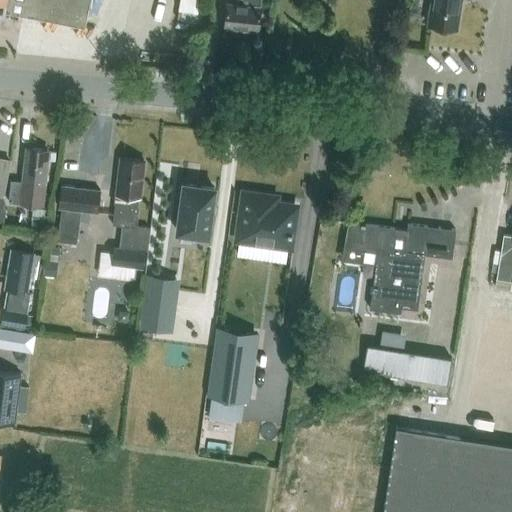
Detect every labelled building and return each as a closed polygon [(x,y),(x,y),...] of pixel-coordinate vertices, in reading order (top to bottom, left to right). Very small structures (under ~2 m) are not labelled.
[(0,0),(0,7),(3,8),(3,9),(85,25),(89,0),(0,0)] [(180,0),(180,8),(197,9),(197,0),(180,0)] [(240,0),(241,3),(227,2),(224,25),(258,29),(261,5),(260,5),(260,0),(240,0)] [(431,0),(430,8),(428,10),(427,15),(429,18),(428,23),(435,24),(438,28),(446,29),(449,27),(456,28),(460,0),(431,0)] [(45,163),(47,149),(28,146),(26,161),(24,161),(22,181),(11,180),(9,201),(42,205),(45,185),(47,164),(45,163)] [(144,159),(121,156),(117,194),(119,194),(118,202),(115,202),(113,224),(122,225),(119,246),(114,246),(112,263),(143,267),(146,250),(149,227),(137,225),(139,208),(138,208),(139,197),(144,159)] [(0,195),(4,196),(10,161),(0,158),(0,195)] [(61,184),(58,206),(62,207),(57,240),(76,243),(81,209),(98,211),(101,189),(61,184)] [(214,190),(183,185),(177,233),(208,238),(214,190)] [(290,245),(295,205),(274,203),(275,197),(244,192),(238,238),(290,245)] [(352,221),(349,243),(378,247),(370,308),(401,312),(402,307),(418,309),(425,254),(452,257),(456,229),(408,222),(407,228),(352,221)] [(511,234),(504,234),(501,249),(494,248),(491,270),(497,271),(496,277),(511,279),(511,275),(511,234)] [(27,292),(30,276),(34,251),(10,247),(3,288),(27,292)] [(58,261),(44,259),(43,274),(56,275),(58,261)] [(148,288),(143,325),(169,329),(175,291),(148,288)] [(0,313),(0,324),(23,329),(25,315),(0,310),(0,313)] [(246,399),(255,333),(219,328),(210,394),(246,399)] [(368,340),(363,369),(448,382),(452,353),(368,340)] [(0,368),(0,421),(15,423),(16,411),(25,412),(29,386),(20,384),(21,371),(0,368)] [(511,511),(511,443),(396,426),(383,511),(511,511)]
